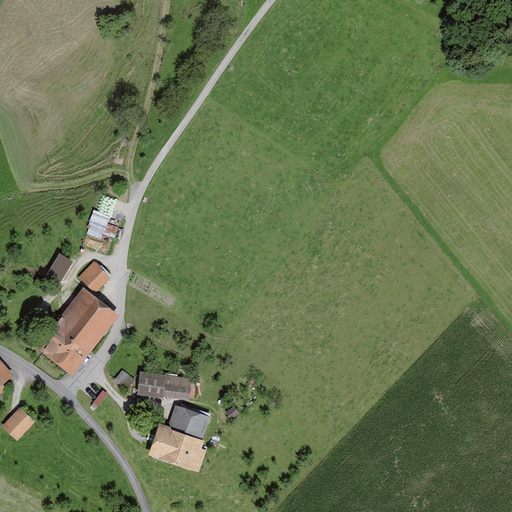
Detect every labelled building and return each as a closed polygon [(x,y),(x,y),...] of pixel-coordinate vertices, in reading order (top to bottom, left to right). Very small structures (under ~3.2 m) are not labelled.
[(102,217),(94,215),(88,239),(113,246),(118,229),(109,227),(112,217),(113,217),(117,203),(107,200),(102,217)] [(81,279),(97,294),(112,277),(96,262),(81,279)] [(34,345),(71,376),(120,318),(82,287),(34,345)] [(0,387),(14,375),(0,359),(0,387)] [(130,390),(138,380),(126,370),(117,381),(130,390)] [(139,394),(191,401),(194,378),(142,371),(139,394)] [(100,406),(108,394),(103,390),(94,403),(100,406)] [(149,455),(203,473),(213,442),(206,440),(215,414),(179,403),(171,427),(159,423),(149,455)] [(38,422),(21,407),(4,427),(21,442),(38,422)]
